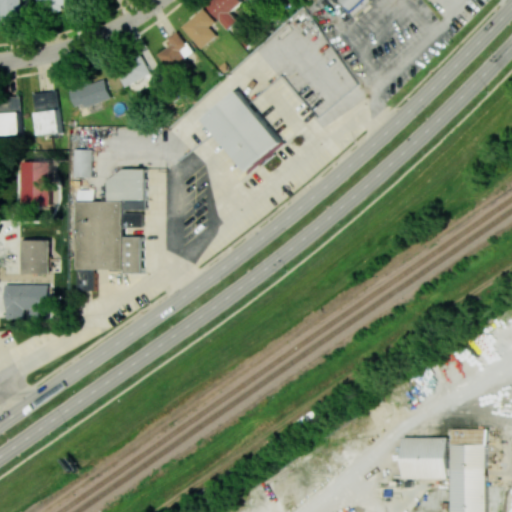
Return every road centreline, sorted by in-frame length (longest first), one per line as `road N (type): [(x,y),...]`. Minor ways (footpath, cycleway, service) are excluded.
road 1 (primary): [(511,6),(393,127),(276,227),(0,422)]
road 2 (primary): [(0,454),(334,214),(511,44)]
road 3 (residential): [(0,61),(68,50),(160,0)]
